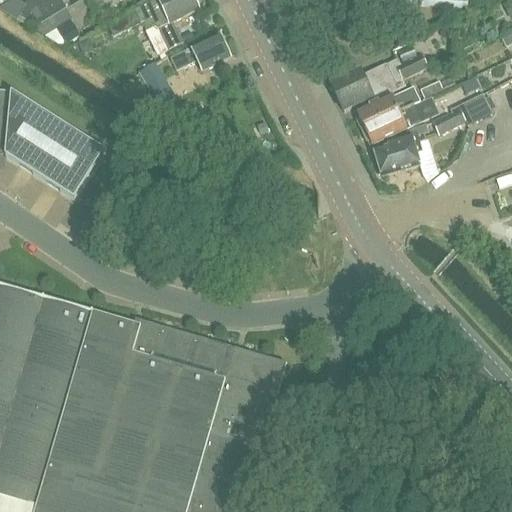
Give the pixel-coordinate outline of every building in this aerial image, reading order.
[(19,18),(26,6),(16,0),(13,0),(1,7),(19,18)] [(36,29),(68,9),(62,0),(32,0),(28,3),(26,6),(19,18),(36,29)] [(160,31),(180,21),(199,12),(193,0),(162,0),(159,2),(128,17),(129,20),(111,28),(117,39),(149,23),(160,31)] [(511,0),(351,0),(352,2),(464,9),(464,0),(511,0)] [(511,1),(503,6),(509,18),(511,21),(511,20),(511,1)] [(68,9),(36,29),(50,38),(57,33),(72,24),(76,22),(68,9)] [(80,39),(72,24),(57,33),(66,47),(80,39)] [(511,36),(502,41),(507,50),(511,46),(511,36)] [(192,50),(170,60),(177,73),(198,63),(202,73),(231,60),(220,37),(192,50)] [(88,41),(77,46),(82,58),(93,53),(88,41)] [(398,54),(402,65),(417,59),(413,48),(398,54)] [(400,69),(396,61),(362,77),(361,75),(333,89),(344,114),(376,99),(377,101),(399,91),(396,86),(429,70),(423,58),(400,69)] [(177,101),(157,66),(141,76),(159,107),(161,110),(163,109),(177,101)] [(440,85),(420,94),(424,102),(431,99),(444,93),(440,85)] [(362,132),(420,105),(412,89),(357,116),(358,118),(356,121),(362,132)] [(7,153),(12,94),(0,93),(0,152),(6,153),(7,153)] [(7,153),(6,153),(5,158),(74,202),(105,153),(12,94),(7,153)] [(458,109),(460,112),(466,124),(489,113),(481,97),(458,109)] [(372,146),(438,114),(431,99),(424,102),(420,105),(362,132),(367,143),(370,143),(372,146)] [(440,137),(466,124),(460,112),(433,124),(440,137)] [(422,153),(420,145),(427,143),(424,136),(418,138),(418,137),(389,146),(390,149),(375,154),(378,165),(376,166),(379,176),(381,175),(382,179),(412,170),(412,169),(420,167),(417,155),(422,153)] [(123,168),(115,163),(109,173),(116,178),(123,168)] [(251,360),(251,361),(0,288),(0,496),(37,508),(36,511),(240,511),(282,369),(251,360)]
